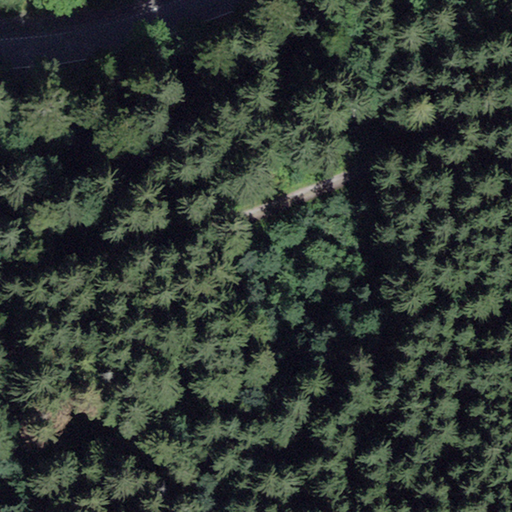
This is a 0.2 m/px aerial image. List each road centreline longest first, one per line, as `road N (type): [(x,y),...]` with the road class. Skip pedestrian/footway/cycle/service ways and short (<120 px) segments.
road 1 (track): [(511,130),(405,157),(205,232),(0,290)]
road 2 (tertiary): [(0,51),(253,0)]
